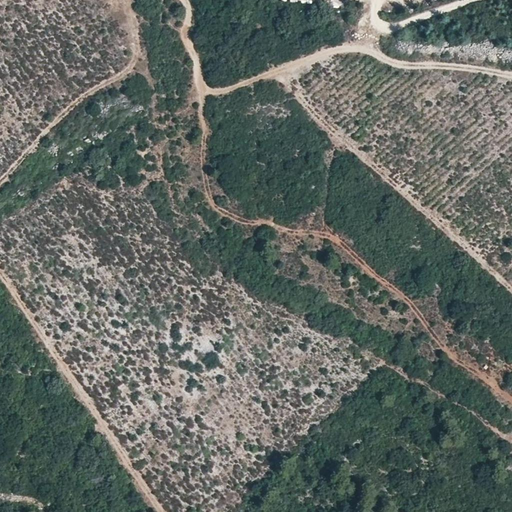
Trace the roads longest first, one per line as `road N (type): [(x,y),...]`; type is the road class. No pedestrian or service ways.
road 1 (track): [(511,402),(435,350),(403,299),(328,233),(257,228),(208,190),(197,85),(214,92),(477,0)]
road 2 (track): [(0,275),(158,511)]
